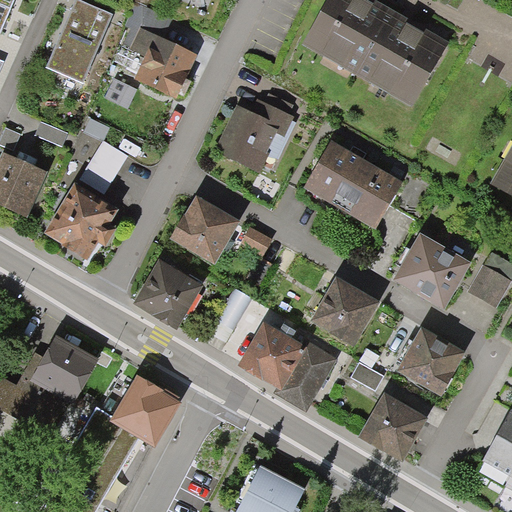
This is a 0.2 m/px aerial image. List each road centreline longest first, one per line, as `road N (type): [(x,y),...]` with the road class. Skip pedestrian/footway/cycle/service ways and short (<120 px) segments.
road 1 (residential): [(95,311),(252,0)]
road 2 (residential): [(217,383),(353,464)]
road 3 (residential): [(150,511),(217,383)]
road 4 (residential): [(95,311),(217,383)]
